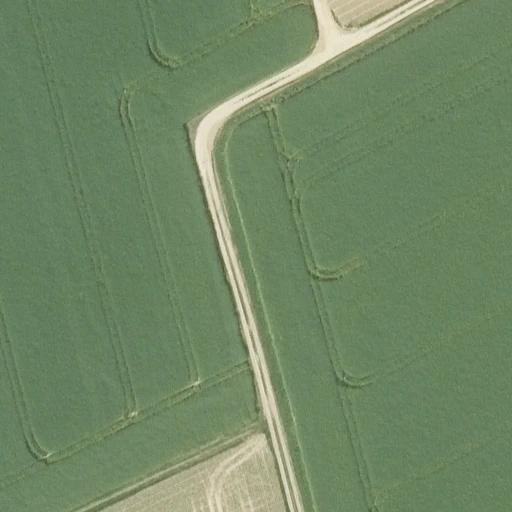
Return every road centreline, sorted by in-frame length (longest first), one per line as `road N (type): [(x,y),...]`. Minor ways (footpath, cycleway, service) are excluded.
road 1 (track): [(295,511),(200,142),(206,123),(331,54)]
road 2 (track): [(85,511),(271,418)]
